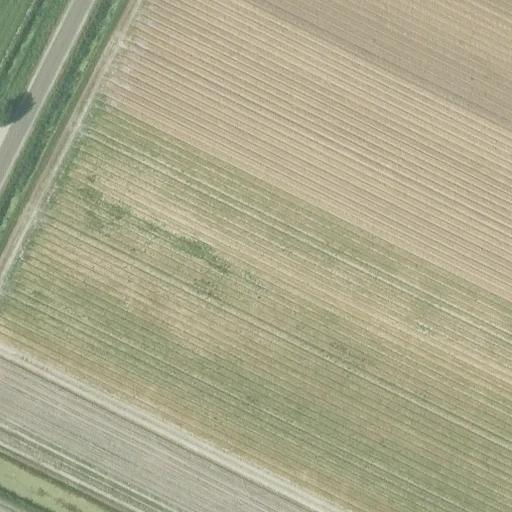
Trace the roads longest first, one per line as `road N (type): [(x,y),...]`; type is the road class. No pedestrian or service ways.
road 1 (unclassified): [(0,168),(83,0)]
road 2 (track): [(126,511),(0,448)]
